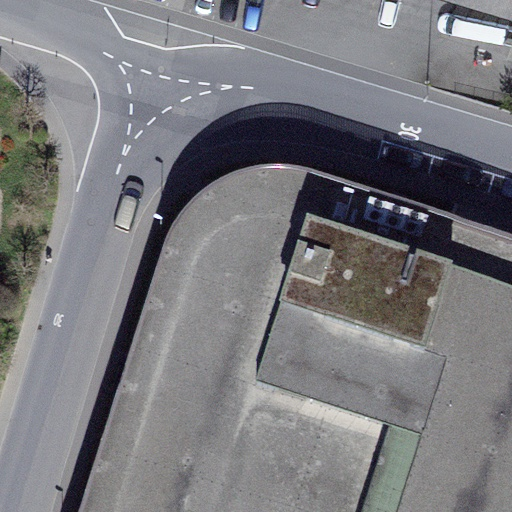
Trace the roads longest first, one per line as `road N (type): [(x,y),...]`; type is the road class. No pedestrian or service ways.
road 1 (residential): [(160,71),(11,511)]
road 2 (residential): [(511,182),(160,71)]
road 3 (residential): [(160,71),(0,17)]
